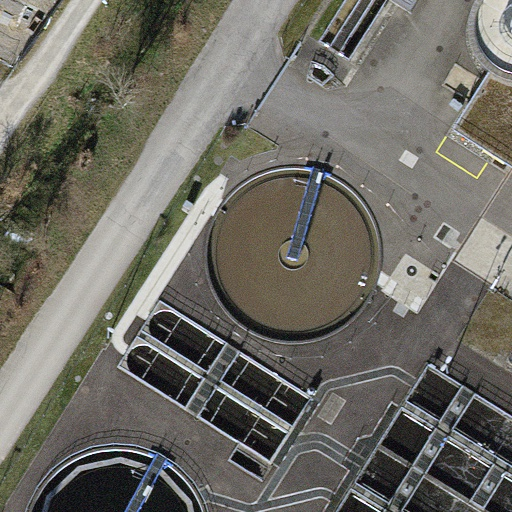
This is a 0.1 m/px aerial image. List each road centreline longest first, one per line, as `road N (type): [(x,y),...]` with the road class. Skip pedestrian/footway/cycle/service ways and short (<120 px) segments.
road 1 (track): [(266,0),(0,430)]
road 2 (track): [(81,0),(0,121)]
